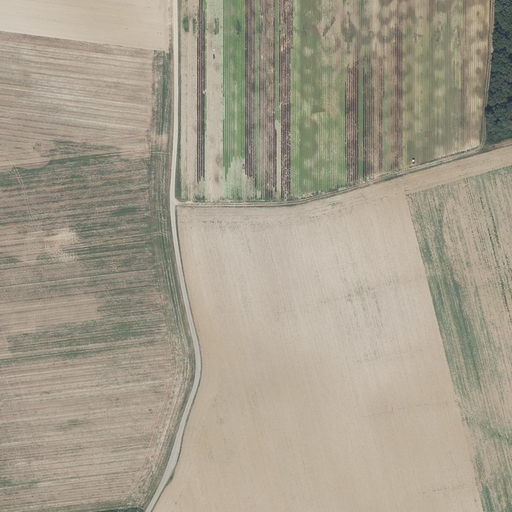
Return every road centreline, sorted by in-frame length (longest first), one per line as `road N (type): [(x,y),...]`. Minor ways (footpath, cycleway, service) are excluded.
road 1 (unclassified): [(148,511),(198,367),(173,205),(175,0)]
road 2 (track): [(173,205),(296,202),(496,146)]
